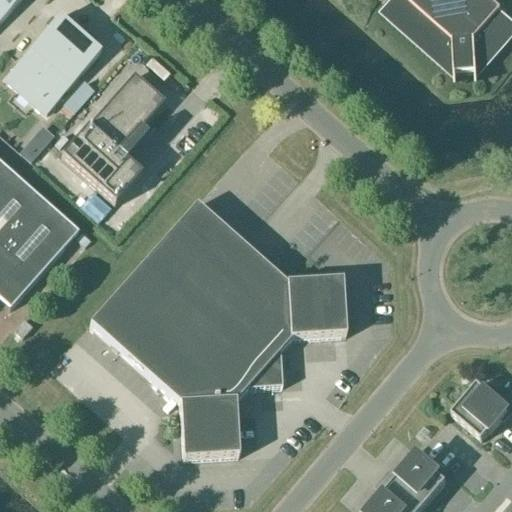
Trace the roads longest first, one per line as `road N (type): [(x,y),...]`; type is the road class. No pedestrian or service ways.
road 1 (unclassified): [(442,232),(181,0)]
road 2 (unclassified): [(288,511),(447,323)]
road 3 (unclassified): [(116,511),(0,408)]
